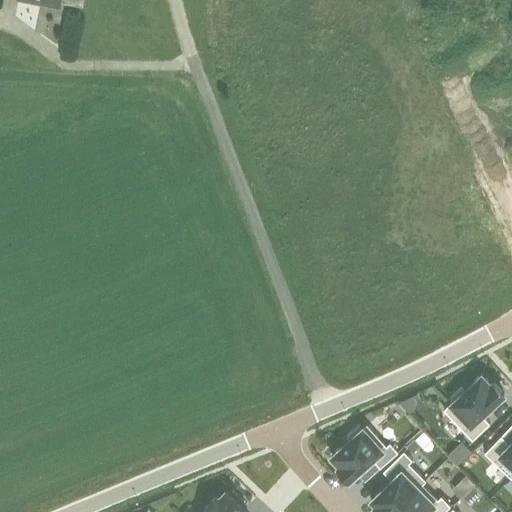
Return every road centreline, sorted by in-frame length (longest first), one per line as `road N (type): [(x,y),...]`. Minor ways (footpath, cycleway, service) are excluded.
road 1 (unclassified): [(272,432),(435,365),(511,320)]
road 2 (unclassified): [(78,511),(272,432)]
